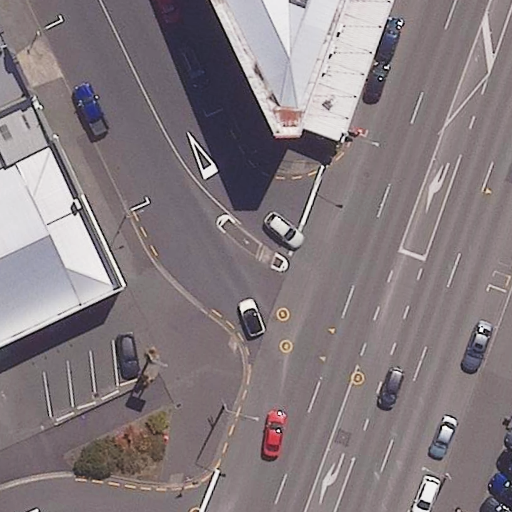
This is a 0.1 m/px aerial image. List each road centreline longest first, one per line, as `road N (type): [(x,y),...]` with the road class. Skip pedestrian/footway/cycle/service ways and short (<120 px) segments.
road 1 (residential): [(350,295),(286,267),(218,212),(103,0)]
road 2 (secondary): [(350,295),(456,0)]
road 3 (secondary): [(273,511),(350,295)]
road 4 (secondary): [(511,111),(435,324)]
road 5 (secondary): [(435,324),(368,511)]
